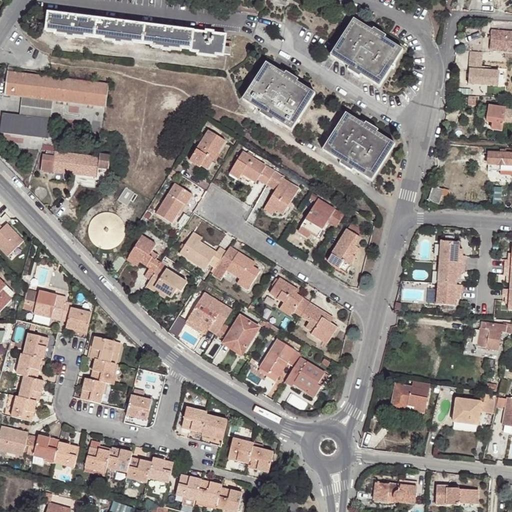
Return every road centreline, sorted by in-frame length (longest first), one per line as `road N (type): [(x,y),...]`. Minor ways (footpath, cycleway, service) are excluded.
road 1 (residential): [(307,439),(182,365),(0,184)]
road 2 (residential): [(353,409),(402,216)]
road 3 (unknown): [(402,216),(244,108)]
road 4 (residential): [(511,471),(349,452)]
road 5 (residential): [(402,216),(430,74)]
road 6 (residential): [(511,17),(455,17),(430,74)]
